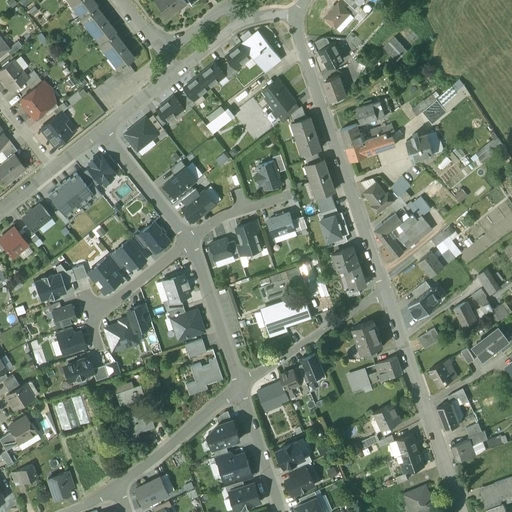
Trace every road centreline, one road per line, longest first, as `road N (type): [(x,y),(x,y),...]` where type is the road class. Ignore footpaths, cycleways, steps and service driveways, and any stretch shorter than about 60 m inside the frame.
road 1 (residential): [(299,13),(301,52),(384,289)]
road 2 (residential): [(384,289),(460,511)]
road 3 (residential): [(384,289),(242,386)]
road 4 (residential): [(242,386),(117,485)]
road 5 (residential): [(189,242),(242,386)]
road 6 (residential): [(105,130),(189,242)]
road 7 (residential): [(242,386),(283,511)]
road 8 (residential): [(189,242),(92,318)]
